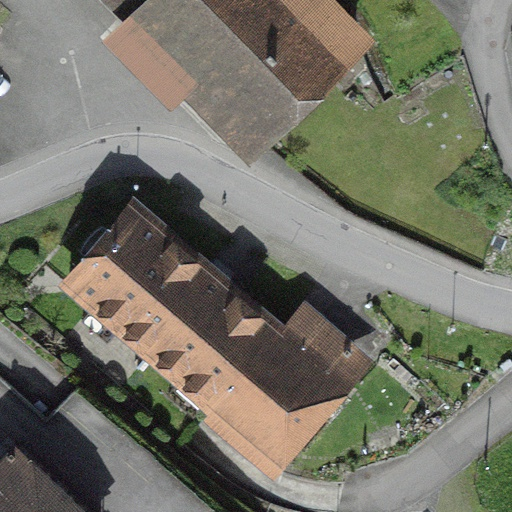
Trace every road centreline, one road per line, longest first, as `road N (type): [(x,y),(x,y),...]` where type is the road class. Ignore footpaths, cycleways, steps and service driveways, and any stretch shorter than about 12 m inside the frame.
road 1 (residential): [(0,198),(100,161),(155,156),(390,268),(511,311)]
road 2 (residential): [(496,0),(481,39),(484,74),(511,128)]
